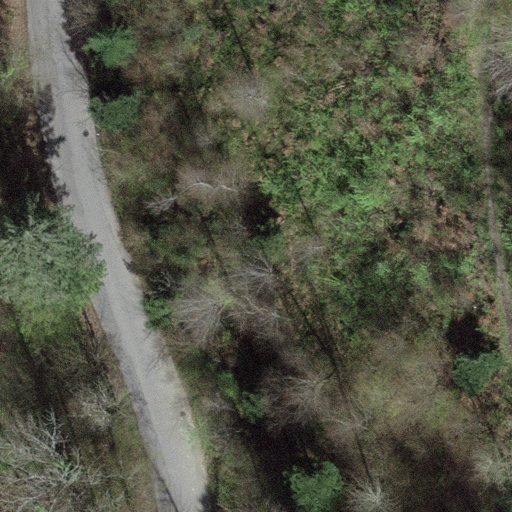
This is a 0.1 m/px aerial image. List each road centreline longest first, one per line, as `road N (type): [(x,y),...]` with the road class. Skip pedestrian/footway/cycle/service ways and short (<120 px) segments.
road 1 (unclassified): [(53,0),(75,161),(169,437),(183,511)]
road 2 (track): [(511,354),(489,0)]
